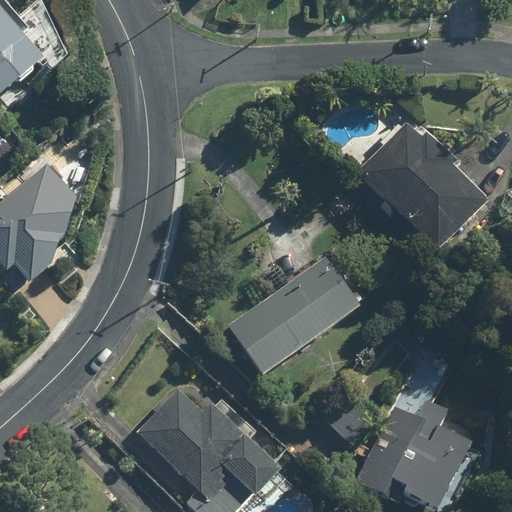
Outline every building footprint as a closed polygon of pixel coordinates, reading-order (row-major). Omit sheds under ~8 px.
[(0,100),(43,65),(22,41),(28,35),(0,1),(0,100)] [(404,125),(353,177),(436,259),(488,207),(452,172),(457,167),(426,136),(421,141),(404,125)] [(0,280),(13,296),(25,286),(29,291),(50,273),(59,243),(65,241),(76,202),(74,199),(46,167),(0,205),(0,204),(0,280)] [(324,263),(225,330),(260,382),(360,316),(324,263)] [(135,435),(196,495),(186,505),(192,511),(240,511),(242,510),(224,492),(227,490),(221,484),(224,481),(220,477),(224,473),(254,503),(280,477),(210,408),(201,417),(177,393),(135,435)] [(430,511),(439,511),(470,450),(437,433),(446,416),(423,404),(415,420),(394,410),(360,478),(430,511)]
